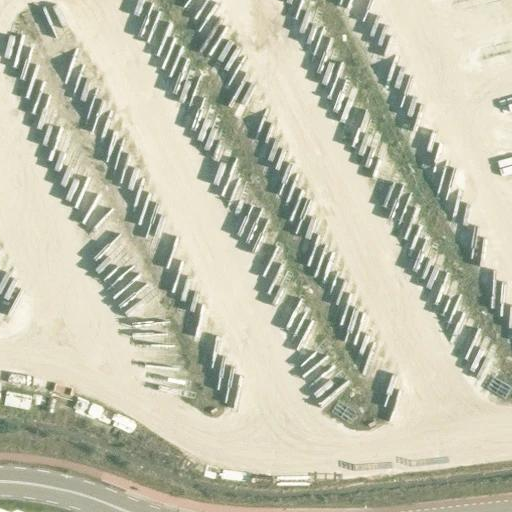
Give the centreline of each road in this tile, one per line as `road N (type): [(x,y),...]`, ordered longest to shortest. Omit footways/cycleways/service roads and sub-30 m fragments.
road 1 (unknown): [(463,427),(255,0)]
road 2 (unknown): [(297,430),(193,420),(156,405),(107,363),(0,122)]
road 3 (unknown): [(297,430),(109,0)]
road 4 (unknown): [(403,0),(511,216)]
road 5 (unknown): [(463,427),(297,430)]
road 6 (tertiary): [(0,480),(64,489),(128,511)]
